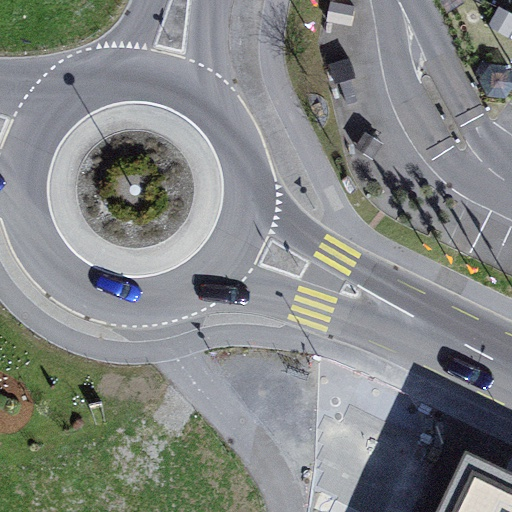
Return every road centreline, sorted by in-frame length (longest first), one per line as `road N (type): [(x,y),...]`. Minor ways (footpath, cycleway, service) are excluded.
road 1 (primary): [(27,145),(21,212),(55,271),(83,290),(116,301),(185,290),(215,269),(236,240)]
road 2 (primary): [(236,240),(511,371)]
road 3 (primary): [(236,240),(249,202),(247,161),(231,124),(203,95)]
